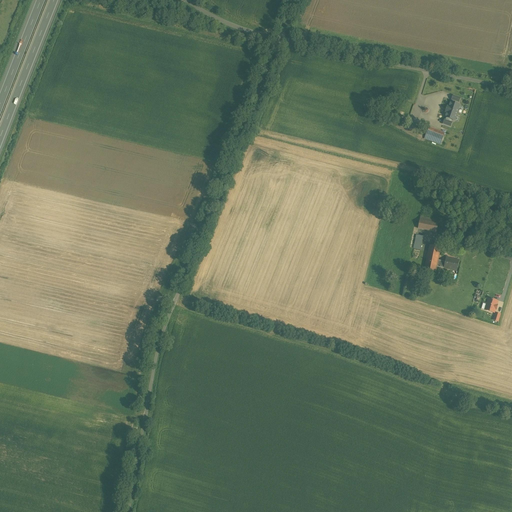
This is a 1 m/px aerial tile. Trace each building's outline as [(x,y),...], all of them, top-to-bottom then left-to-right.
[(439,103),(429,100),(426,111),(423,119),(432,123),(439,103)] [(451,101),(445,117),(454,120),(459,104),(451,101)] [(445,133),(428,127),(426,134),(442,141),(445,133)] [(441,145),(442,141),(426,134),(424,138),(441,145)] [(418,228),(436,232),(438,224),(420,220),(418,228)] [(410,266),(417,268),(423,236),(416,235),(410,266)] [(424,270),(435,272),(436,267),(438,260),(440,248),(430,245),(424,270)] [(445,262),(438,260),(436,267),(444,268),(457,271),(459,261),(446,258),(445,262)] [(496,305),(498,302),(488,299),(485,310),(494,313),(495,310),(496,310),(497,305),(496,305)]
